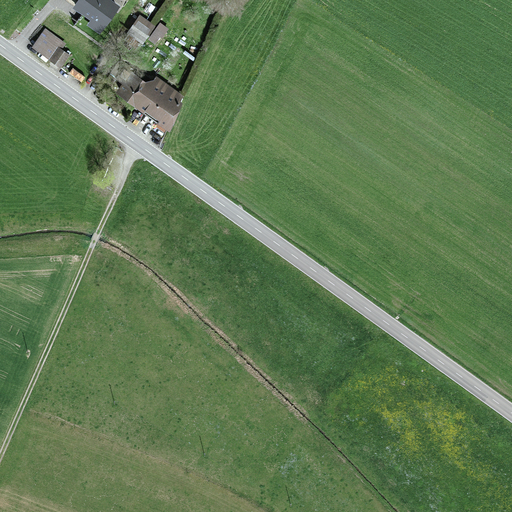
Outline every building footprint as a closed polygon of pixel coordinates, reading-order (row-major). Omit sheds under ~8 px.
[(117,7),(107,0),(78,0),(75,4),(104,25),(117,7)] [(131,30),(143,38),(151,26),(140,18),(131,30)] [(60,66),(68,54),(59,48),(64,42),(46,29),(33,46),(60,66)] [(119,90),(138,103),(150,87),(130,74),(133,71),(126,66),(117,79),(124,83),(119,90)] [(153,82),(150,87),(138,103),(169,125),(179,101),(178,100),(180,94),(171,87),(167,92),(153,82)]
